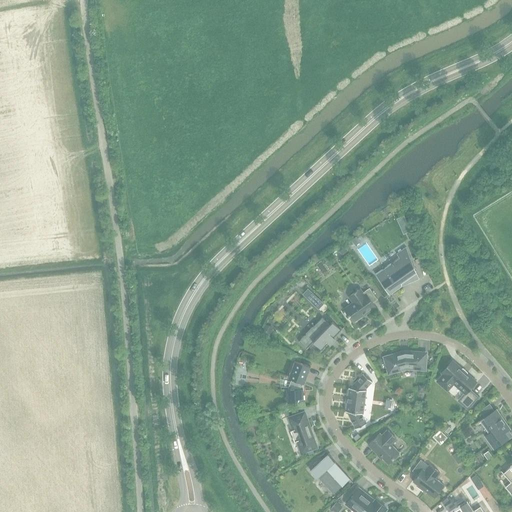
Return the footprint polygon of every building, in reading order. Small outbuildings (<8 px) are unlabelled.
[(390,293),(400,286),(401,286),(401,285),(401,284),(401,283),(401,282),(405,279),(408,283),(419,279),(406,247),(396,253),(399,257),(393,261),(393,260),(391,262),(391,263),(375,274),(385,288),(386,287),(390,293)] [(344,309),(353,322),(362,315),(363,316),(373,309),(372,308),(375,306),(372,303),(377,299),(369,288),(363,292),(360,288),(349,296),(353,302),(344,309)] [(322,317),(299,341),(306,349),(313,342),(321,350),(329,343),(330,344),(334,339),(333,338),(341,330),(332,321),(329,324),(322,317)] [(384,357),(389,373),(397,370),(397,371),(406,369),(416,369),(416,368),(424,369),(426,353),(418,352),(418,351),(408,351),(408,352),(402,352),(401,351),(392,354),(392,355),(384,357)] [(310,366),(295,360),(288,377),(292,379),(288,389),(286,389),(287,401),(304,400),(302,376),(306,377),(310,366)] [(437,381),(447,390),(453,383),(464,393),(458,400),(467,408),(478,397),(469,389),(476,381),(467,373),(468,372),(462,368),(462,369),(452,360),(441,373),(443,374),(437,381)] [(363,413),(366,390),(366,389),(364,389),(371,381),(372,382),(372,381),(363,373),(362,373),(363,374),(351,387),(349,387),(349,388),(346,410),(345,410),(345,411),(347,411),(355,428),(366,423),(366,422),(361,413),(363,413)] [(496,409),(480,420),(490,433),(485,436),(494,448),(509,438),(505,431),(509,428),(496,409)] [(297,440),(301,452),(316,447),(316,445),(318,444),(314,432),(311,433),(304,412),(289,418),(293,429),(290,430),(294,442),(297,440)] [(381,435),(380,433),(368,445),(378,455),(379,454),(388,463),(394,457),(395,459),(399,454),(398,453),(399,452),(391,444),(396,439),(387,429),(381,435)] [(334,461),(328,454),(310,470),(317,477),(319,475),(333,491),(341,484),(342,485),(349,478),(334,462),(334,461)] [(412,470),(418,475),(413,481),(417,485),(416,486),(422,491),(423,489),(434,498),(444,485),(435,478),(440,472),(429,464),(428,465),(420,460),(412,470)] [(511,464),(510,467),(503,473),(510,482),(505,486),(511,494),(511,495),(511,494),(511,464)] [(358,488),(346,504),(353,509),(354,508),(358,511),(383,511),(386,508),(375,500),(373,501),(369,498),(370,497),(358,488)] [(474,510),(467,500),(460,505),(449,511),(483,511),(480,506),(474,510)]
